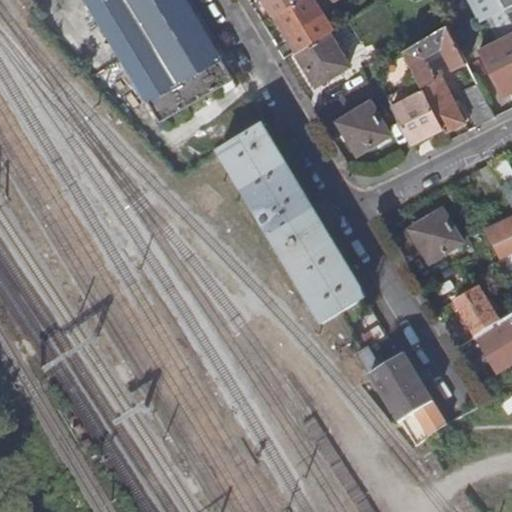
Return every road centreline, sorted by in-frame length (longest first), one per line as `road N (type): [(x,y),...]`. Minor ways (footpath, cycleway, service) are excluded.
road 1 (residential): [(350,213),(225,0)]
road 2 (residential): [(470,412),(350,213)]
road 3 (residential): [(350,213),(511,131)]
